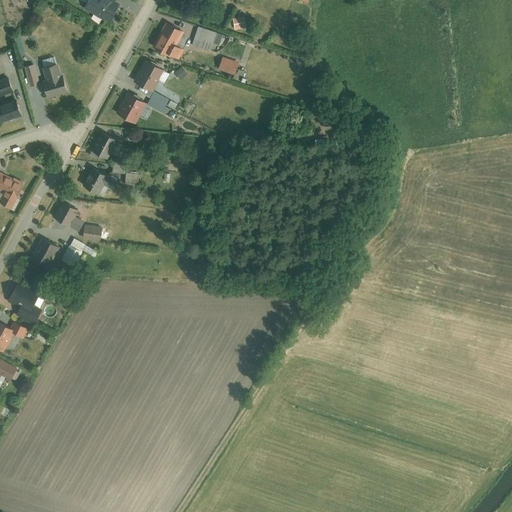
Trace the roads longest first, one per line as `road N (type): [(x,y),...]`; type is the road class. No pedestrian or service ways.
road 1 (track): [(180,511),(342,262)]
road 2 (residential): [(154,0),(75,141)]
road 3 (residential): [(75,141),(0,266)]
